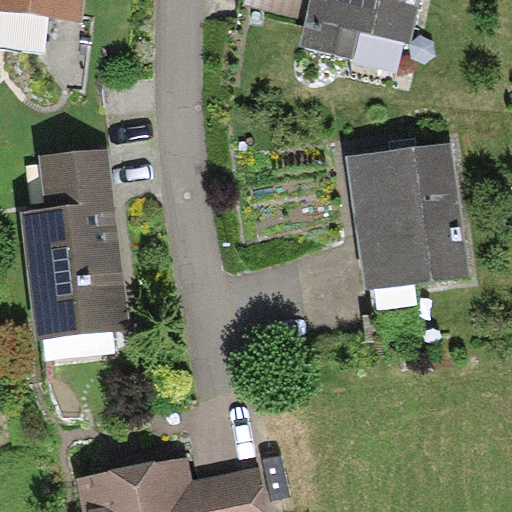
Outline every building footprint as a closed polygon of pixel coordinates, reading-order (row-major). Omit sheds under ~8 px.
[(0,0),(0,16),(87,26),(89,0),(0,0)] [(307,24),(312,0),(246,0),(244,11),(307,24)] [(312,0),(307,24),(301,47),(351,59),(358,32),(406,44),(416,0),(312,0)] [(452,144),(346,160),(357,228),(367,292),(472,275),(452,144)] [(41,160),(48,217),(116,208),(109,152),(41,160)] [(24,220),(40,342),(131,330),(122,260),(116,208),(48,217),(24,220)] [(135,472),(77,483),(82,511),(269,511),(262,473),(194,486),(189,461),(135,472)]
